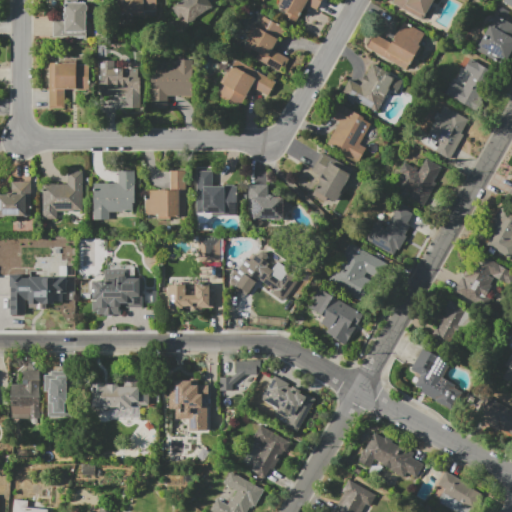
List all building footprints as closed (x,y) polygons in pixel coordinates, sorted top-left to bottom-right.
[(87,11),(86,38),(53,38),(54,18),(63,19),(63,13),(64,13),(64,0),(79,0),(79,2),(87,2),(87,5),(88,5),(89,6),(90,7),(90,8),(90,9),(89,10),(88,11),(87,11)] [(115,0),(157,0),(157,17),(133,16),(132,26),(118,26),(118,8),(115,8),(115,0)] [(172,7),(182,0),(216,0),(219,4),(185,26),(172,7)] [(322,0),(317,10),(307,4),(297,22),(283,15),(286,10),(279,6),(280,4),(279,3),(280,0),(322,0)] [(392,4),(394,0),(434,0),(422,22),(392,4)] [(476,50),(496,15),(511,24),(511,48),(503,65),(476,50)] [(242,50),(255,25),(258,27),(263,16),(285,28),(273,49),(290,58),(285,66),(270,58),(267,63),(257,58),(259,53),(252,49),(249,54),(242,50)] [(367,48),(376,34),(391,43),(404,21),(424,33),(417,45),(422,47),(415,58),(414,57),(413,60),(412,59),(405,71),(367,48)] [(445,95),(452,82),(462,87),(470,73),(464,69),(470,58),(493,71),(471,110),(445,95)] [(276,82),(268,96),(251,87),(240,108),(218,96),(224,85),(220,83),(233,59),(276,82)] [(142,108),(125,108),(125,97),(98,96),(99,60),(116,61),(116,68),(139,69),(138,77),(142,77),(142,108)] [(193,96),(168,95),(168,108),(150,108),(151,66),(177,66),(177,60),(194,60),(193,96)] [(49,109),(49,62),(77,62),(77,64),(89,64),(89,90),(66,90),(66,109),(49,109)] [(350,79),(361,86),(362,83),(361,82),(365,75),(367,76),(373,64),(405,83),(398,95),(390,90),(376,113),(342,92),(350,79)] [(338,102),(365,118),(364,119),(371,123),(360,143),(367,147),(358,163),(326,144),(339,122),(329,117),(338,102)] [(423,144),(445,106),(470,120),(448,158),(423,144)] [(322,153),(354,171),(335,202),(328,198),(325,202),(312,194),(320,181),(318,180),(321,176),(312,170),(322,153)] [(442,168),(434,182),(436,183),(423,206),(409,198),(413,191),(411,189),(409,193),(395,185),(402,174),(399,172),(404,163),(417,170),(416,172),(418,173),(426,159),(442,168)] [(196,170),(214,170),(214,186),(226,186),(226,185),(235,185),(235,186),(238,186),(237,216),(211,216),(211,213),(195,212),(196,170)] [(93,219),(93,183),(118,184),(118,171),(135,171),(135,203),(132,203),(132,213),(109,212),(109,220),(93,219)] [(145,190),(170,190),(170,171),(189,171),(189,217),(144,216),(145,190)] [(83,172),(83,212),(57,211),(57,220),(43,219),(43,184),(68,184),(68,172),(83,172)] [(32,183),(31,217),(0,217),(0,193),(6,194),(7,192),(14,193),(14,194),(15,182),(32,183)] [(248,185),(268,186),(268,196),(284,196),(284,221),(247,221),(248,185)] [(368,235),(375,223),(377,224),(386,209),(394,213),(399,205),(419,217),(398,253),(368,235)] [(487,245),(493,235),(489,232),(496,221),(497,221),(498,220),(495,218),(503,206),(511,211),(511,252),(509,258),(487,245)] [(198,237),(221,237),(220,262),(198,261),(198,237)] [(328,283),(351,243),(379,259),(370,275),(366,273),(364,277),(372,282),(360,301),(328,283)] [(454,291),(478,250),(511,270),(511,281),(510,285),(490,274),(489,276),(494,279),(491,284),(493,285),(486,296),(490,299),(485,308),(454,291)] [(246,297),(226,282),(235,269),(238,271),(246,258),(250,260),(254,253),(258,256),(259,255),(259,253),(261,252),(263,252),(265,252),(266,253),(267,254),(268,256),(267,258),(266,259),(265,261),(269,264),(267,266),(272,270),(278,261),(301,277),(285,301),(271,291),(272,288),(259,279),(246,297)] [(93,311),(93,281),(103,281),(104,269),(122,270),(122,276),(126,276),(126,278),(143,278),(142,308),(126,307),(126,305),(121,305),(121,314),(113,314),(113,316),(105,315),(105,314),(97,314),(97,311),(93,311)] [(8,274),(20,274),(20,277),(28,277),(28,276),(65,276),(65,293),(61,292),(61,303),(24,303),(24,314),(9,314),(8,274)] [(214,308),(203,308),(202,312),(194,312),(194,308),(183,308),(183,312),(175,312),(175,307),(169,307),(170,285),(186,285),(185,295),(195,295),(195,284),(210,285),(210,291),(215,291),(215,301),(214,301),(214,308)] [(319,287),(364,313),(357,325),(352,322),(351,325),(356,327),(346,345),(325,333),(328,328),(321,324),(325,317),(307,307),(319,287)] [(431,336),(436,326),(438,327),(441,322),(439,321),(443,315),(444,316),(446,313),(443,311),(449,300),(466,309),(446,344),(431,336)] [(411,369),(423,348),(450,363),(442,378),(457,387),(456,389),(460,391),(451,408),(414,387),(421,375),(411,369)] [(511,383),(503,378),(510,364),(509,364),(511,358),(511,383)] [(219,377),(219,391),(232,390),(232,377),(259,376),(258,359),(234,360),(235,376),(219,377)] [(40,419),(11,418),(12,383),(22,384),(22,370),(41,371),(40,419)] [(43,373),(50,373),(50,371),(65,371),(65,373),(72,373),(72,417),(47,417),(47,392),(43,392),(43,373)] [(92,382),(108,382),(108,384),(121,384),(121,386),(124,386),(124,376),(142,376),(142,386),(149,386),(149,405),(141,405),(141,407),(92,407),(92,382)] [(316,399),(296,433),(285,426),(286,424),(273,417),(277,410),(261,400),(275,376),(289,383),(288,386),(291,388),(292,385),(316,399)] [(170,385),(174,385),(174,381),(189,381),(189,379),(199,379),(199,385),(208,385),(208,397),(202,397),(202,405),(208,405),(208,431),(188,431),(188,420),(173,420),(173,409),(169,409),(170,385)] [(511,410),(511,437),(475,416),(486,396),(511,410)] [(261,424),(291,442),(285,452),(283,451),(272,471),(270,470),(266,479),(263,477),(261,482),(250,475),(252,471),(247,468),(262,443),(253,438),(261,424)] [(370,468),(358,461),(374,433),(384,438),(385,436),(414,453),(412,456),(425,464),(417,477),(407,472),(404,477),(380,464),(381,463),(375,459),(370,468)] [(230,471),(264,490),(251,511),(212,511),(211,511),(218,499),(227,504),(230,500),(232,500),(237,491),(223,483),(230,471)] [(445,471),(482,493),(470,511),(459,511),(437,499),(444,487),(438,484),(445,471)] [(349,480),(377,495),(370,507),(368,505),(364,511),(336,511),(339,507),(337,506),(345,493),(343,491),(349,480)] [(12,511),(13,499),(28,500),(28,508),(48,509),(47,511),(12,511)]
